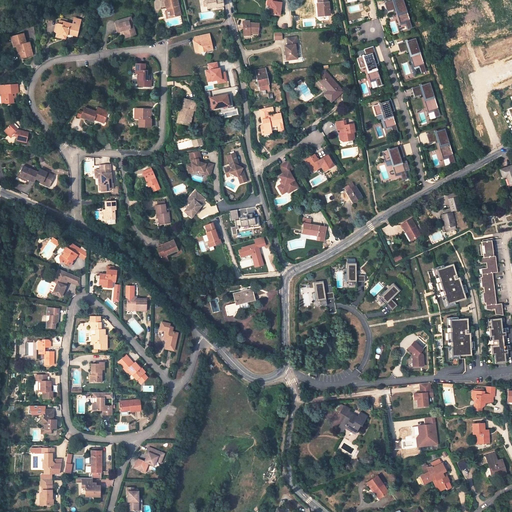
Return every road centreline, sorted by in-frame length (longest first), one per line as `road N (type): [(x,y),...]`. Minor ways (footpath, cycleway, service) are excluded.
road 1 (residential): [(69,154),(30,94),(43,67),(61,59),(153,49),(164,63),(158,146),(144,154),(84,152)]
road 2 (residential): [(136,438),(71,429),(63,348),(73,303),(81,295),(93,299),(177,385)]
road 3 (residential): [(288,272),(246,136),(227,0)]
road 4 (tertiary): [(288,272),(511,146)]
road 5 (tertiary): [(76,222),(132,255),(208,333)]
road 6 (tertiary): [(324,511),(290,476),(286,446),(296,405),(285,368)]
